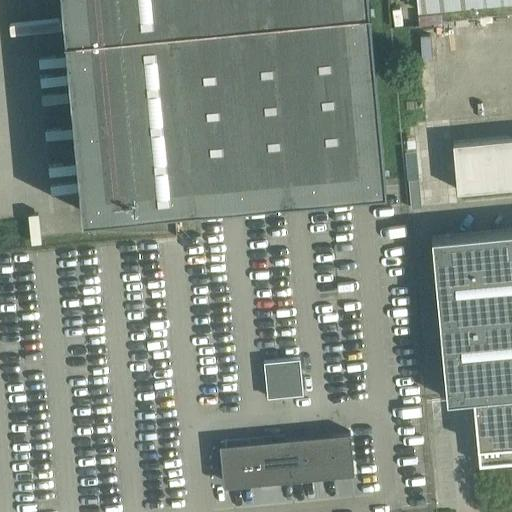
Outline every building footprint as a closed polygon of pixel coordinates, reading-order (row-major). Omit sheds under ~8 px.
[(62,0),(83,211),(386,183),(368,0),(62,0)] [(449,7),(448,0),(417,0),(418,10),(449,7)] [(431,192),(511,184),(511,136),(426,144),(431,192)] [(511,227),(431,235),(447,398),(473,396),(479,463),(511,460),(511,227)] [(350,431),(227,442),(231,484),(354,472),(350,431)]
